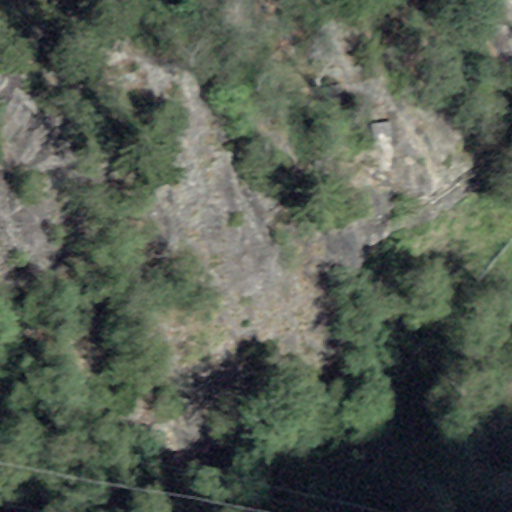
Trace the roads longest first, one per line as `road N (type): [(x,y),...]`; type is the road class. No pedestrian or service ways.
road 1 (motorway): [(0,325),(511,478)]
road 2 (motorway): [(511,279),(0,153)]
